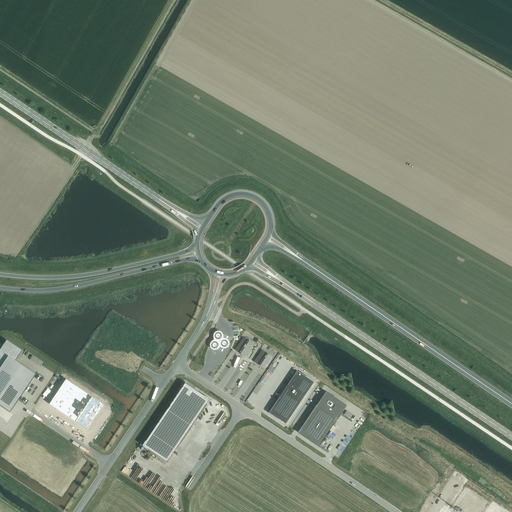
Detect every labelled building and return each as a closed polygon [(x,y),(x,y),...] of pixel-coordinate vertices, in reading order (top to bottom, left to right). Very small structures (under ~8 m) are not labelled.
[(113,329),(104,335),(106,342),(127,338),(127,330),(119,328),(113,329)] [(213,335),(213,340),(210,343),(210,345),(210,346),(210,348),(211,349),(213,350),(214,350),(216,350),(220,348),(224,349),(226,349),(227,348),(229,347),(229,345),(230,344),(229,342),(229,341),(228,340),(224,338),(223,334),(222,333),(221,332),(220,331),(218,331),(216,332),(215,333),(214,334),(213,335)] [(244,339),(236,350),(245,356),(253,345),(244,339)] [(0,405),(9,412),(35,375),(14,361),(21,350),(20,349),(6,340),(0,348),(0,405)] [(262,351),(255,362),(264,368),(271,357),(262,351)] [(276,418),(277,418),(286,424),(314,382),(313,382),(314,382),(297,371),(278,400),(277,400),(278,401),(275,406),(270,413),(272,414),(277,417),(276,418)] [(66,380),(50,404),(87,430),(104,405),(66,380)] [(146,441),(143,446),(148,449),(168,462),(207,404),(210,400),(205,396),(205,397),(198,392),(198,391),(185,382),(176,396),(176,397),(146,441)] [(303,425),(298,433),(319,446),(341,414),(347,406),(346,405),(345,405),(327,393),(327,392),(326,392),(318,404),(303,425)] [(459,493),(446,511),(482,511),(490,501),(464,484),(461,488),(462,489),(460,491),(461,491),(459,493)]
